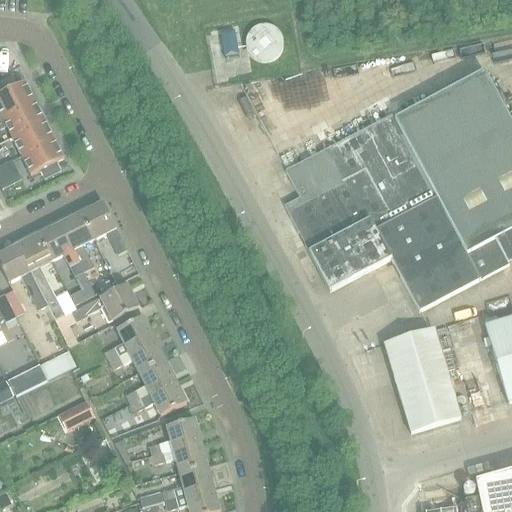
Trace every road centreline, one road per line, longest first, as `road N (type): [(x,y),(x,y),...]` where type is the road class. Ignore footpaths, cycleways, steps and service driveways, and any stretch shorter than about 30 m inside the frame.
road 1 (secondary): [(371,482),(289,284),(123,0)]
road 2 (residential): [(255,511),(229,405),(110,177)]
road 3 (residential): [(110,177),(36,32),(0,29)]
road 4 (unclassified): [(511,438),(371,482)]
road 5 (residential): [(0,235),(110,177)]
